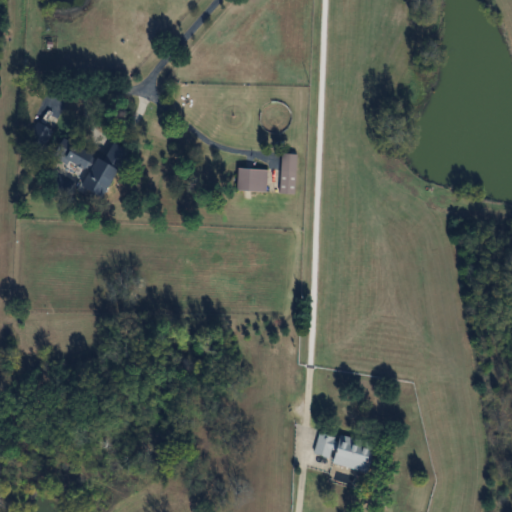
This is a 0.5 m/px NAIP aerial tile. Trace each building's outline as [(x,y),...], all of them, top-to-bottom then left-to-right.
[(51,131),(36,123),(26,142),(41,150),(51,131)] [(101,198),(125,150),(110,142),(101,159),(67,141),(57,159),(84,173),(77,186),(101,198)] [(294,194),(294,154),(279,154),(279,194),(294,194)] [(235,191),(265,191),(265,169),(235,169),(235,191)] [(318,431),(311,457),(362,470),(369,445),(318,431)]
